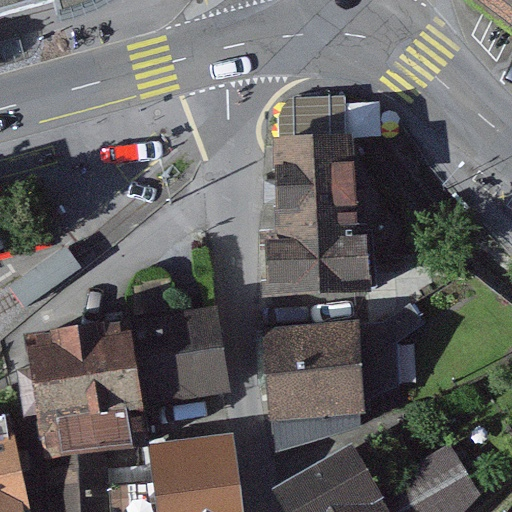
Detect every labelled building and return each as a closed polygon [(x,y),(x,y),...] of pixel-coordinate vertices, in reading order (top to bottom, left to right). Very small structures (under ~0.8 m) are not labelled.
[(0,0),(0,28),(69,10),(66,0),(0,0)] [(511,0),(458,0),(466,5),(511,40),(511,0)] [(362,148),(281,153),(287,291),(369,286),(362,148)] [(360,336),(271,339),(274,426),(363,423),(403,398),(401,351),(431,330),(411,301),(360,336)] [(212,313),(151,321),(162,404),(222,397),(214,332),(212,313)] [(165,432),(151,321),(32,338),(47,448),(165,432)] [(0,433),(0,483),(19,480),(10,431),(0,433)] [(236,511),(227,433),(146,443),(153,511),(236,511)] [(444,447),(375,488),(389,511),(466,511),(475,501),(444,447)] [(356,460),(279,506),(281,511),(389,511),(375,488),(356,460)] [(0,511),(25,511),(19,480),(0,483),(0,511)]
